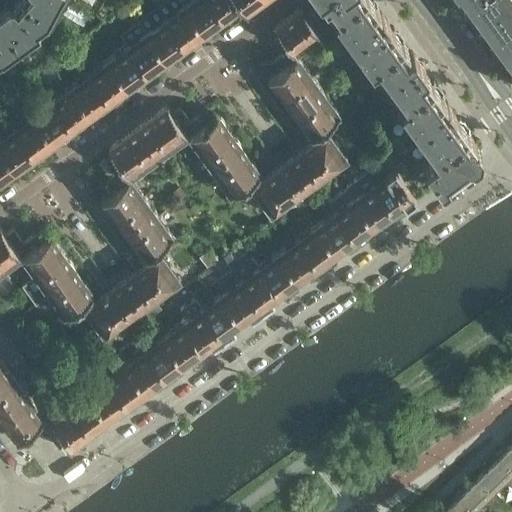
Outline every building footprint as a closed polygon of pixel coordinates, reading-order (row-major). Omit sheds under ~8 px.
[(0,48),(1,50),(49,15),(31,0),(3,0),(0,2),(0,48)] [(31,0),(49,15),(56,0),(31,0)] [(223,17),(210,0),(185,0),(183,2),(204,31),(213,25),(215,25),(220,21),(221,19),(223,17)] [(242,4),(239,0),(210,0),(223,17),(225,16),(227,16),(232,12),(234,10),(241,4),(242,4)] [(260,0),(239,0),(242,4),(241,4),(246,10),(260,0)] [(323,0),(352,40),(385,16),(381,11),(380,11),(376,5),(377,4),(374,0),(323,0)] [(511,2),(511,0),(477,0),(490,18),(511,2)] [(204,31),(183,2),(164,15),(186,45),(187,44),(190,43),(195,40),(196,37),(204,31)] [(506,40),(511,35),(511,2),(490,18),(506,40)] [(299,43),(318,30),(301,7),(275,26),(276,27),(273,29),(277,35),(273,38),(283,52),(284,53),(291,47),(295,52),(302,47),(299,43)] [(186,45),(164,15),(145,29),(167,58),(175,52),(178,52),(183,49),(184,46),(186,45)] [(431,81),(424,72),(425,72),(425,69),(412,51),(409,50),(402,41),(404,40),(393,26),(391,27),(387,21),(388,21),(385,16),(352,40),(370,65),(373,63),(402,103),(399,104),(418,130),(450,107),(442,96),(443,94),(433,80),(431,81)] [(167,58),(145,29),(126,43),(147,72),(150,72),(157,67),(158,65),(167,58)] [(342,46),(336,37),(325,45),(332,54),(342,46)] [(147,72),(126,43),(108,57),(129,86),(137,80),(140,80),(145,76),(146,74),(147,72)] [(349,55),(342,46),(332,54),(338,63),(349,55)] [(311,73),(298,56),(295,52),(291,47),(284,53),(283,52),(269,62),(275,70),(268,75),(269,78),(270,80),(273,85),(276,86),(282,95),(311,73)] [(129,86),(108,57),(89,71),(110,100),(111,99),(114,98),(119,95),(120,92),(129,86)] [(110,100),(89,71),(70,84),(91,114),(99,107),(102,107),(107,103),(108,101),(110,100)] [(296,114),(325,93),(311,73),(282,95),(286,100),(286,103),(290,108),(292,109),(296,114)] [(91,114),(70,84),(51,98),(72,127),(74,126),(76,126),(82,122),(82,120),(91,114)] [(310,134),(339,112),(325,93),(296,114),(302,122),(303,125),(306,130),(309,131),(310,134)] [(72,127),(51,98),(32,112),(53,141),(62,135),(64,134),(69,131),(70,128),(72,127)] [(188,134),(182,127),(190,121),(190,120),(180,107),(172,112),(167,105),(147,119),(168,148),(187,135),(188,134)] [(468,132),(470,131),(468,128),(467,129),(460,119),(461,118),(459,116),(457,117),(450,107),(418,130),(436,154),(436,155),(468,132)] [(230,132),(227,127),(224,124),(224,121),(220,116),(218,115),(216,113),(209,118),(204,110),(190,120),(190,121),(182,127),(188,134),(187,135),(201,153),(230,132)] [(53,141),(32,112),(13,126),(34,155),(36,153),(39,153),(44,149),(45,147),(53,141)] [(168,148),(147,119),(128,133),(149,162),(168,148)] [(34,155),(13,126),(0,135),(0,146),(16,168),(24,162),(26,162),(31,158),(33,156),(34,155)] [(408,137),(402,128),(391,135),(398,144),(408,137)] [(347,157),(328,131),(312,142),(311,141),(303,146),(304,148),(298,152),(309,167),(313,165),(320,176),(347,157)] [(215,173),(244,152),(241,146),(240,144),(237,139),(234,138),(230,132),(201,153),(215,173)] [(437,184),(477,157),(479,158),(480,157),(480,156),(479,155),(480,150),(481,149),(481,148),(480,147),(479,147),(468,132),(436,155),(436,154),(416,168),(429,185),(430,184),(437,184)] [(149,162),(128,133),(108,147),(113,154),(106,160),(116,174),(124,169),(130,176),(149,162)] [(415,146),(408,137),(398,144),(404,154),(415,146)] [(16,168),(0,146),(0,180),(1,181),(6,177),(7,175),(16,168)] [(229,192),(259,171),(257,169),(257,166),(253,161),(251,160),(244,152),(215,173),(229,192)] [(320,176),(313,165),(309,167),(298,152),(293,156),(292,155),(284,160),(285,162),(280,166),(291,181),(287,183),(295,194),(320,176)] [(415,195),(429,185),(416,168),(403,178),(394,165),(371,182),(393,211),(395,210),(397,209),(402,206),(403,203),(415,195)] [(295,194),(287,183),(291,181),(280,166),(274,170),(273,168),(265,174),(266,175),(250,187),(269,213),(295,194)] [(144,195),(130,176),(124,169),(116,174),(102,184),(108,191),(101,196),(102,199),(103,202),(106,207),(108,207),(115,216),(144,195)] [(393,211),(371,182),(352,195),(374,225),(383,218),(385,218),(390,214),(391,212),(393,211)] [(129,235),(158,214),(144,195),(115,216),(119,221),(119,224),(123,229),(125,230),(129,235)] [(374,225),(352,195),(334,209),(355,238),(357,237),(360,237),(365,233),(366,231),(374,225)] [(355,238),(334,209),(315,223),(336,252),(345,246),(347,245),(352,242),(354,239),(355,238)] [(143,255),(173,233),(158,214),(129,235),(135,244),(135,246),(139,251),(141,252),(143,255)] [(288,229),(282,221),(276,225),(282,234),(288,229)] [(336,252),(315,223),(296,237),(317,266),(319,264),(322,264),(327,260),(328,258),(336,252)] [(21,255),(15,248),(23,242),(13,228),(5,233),(0,226),(0,267),(2,270),(21,256),(21,255)] [(63,253),(57,245),(57,242),(53,237),(51,236),(49,234),(42,239),(37,231),(23,242),(15,248),(21,255),(21,256),(34,275),(63,253)] [(317,266),(296,237),(277,250),(299,279),(307,273),(310,273),(315,269),(316,267),(317,266)] [(299,279),(277,250),(258,264),(280,293),(281,292),(284,291),(289,288),(290,285),(299,279)] [(179,278),(160,252),(160,253),(145,264),(144,262),(136,268),(137,269),(131,273),(142,288),(145,286),(153,297),(179,278)] [(48,294),(77,273),(74,267),(73,265),(70,260),(67,259),(63,253),(34,275),(48,294)] [(280,293),(258,264),(239,277),(261,307),(262,306),(264,308),(273,302),(271,299),(280,293)] [(62,314),(92,292),(89,290),(90,287),(86,282),(84,281),(77,273),(48,294),(62,314)] [(153,297),(145,286),(142,288),(131,273),(126,277),(125,276),(117,281),(118,283),(113,287),(123,302),(120,305),(128,315),(153,297)] [(261,307),(239,277),(220,292),(241,321),(250,315),(252,317),(261,311),(259,308),(261,307)] [(128,315),(120,305),(123,302),(113,287),(107,291),(106,290),(98,295),(99,297),(83,308),(102,334),(128,315)] [(241,321),(220,292),(201,306),(222,335),(224,333),(226,336),(235,330),(233,327),(241,321)] [(222,335),(201,306),(181,320),(202,349),(211,343),(213,345),(222,339),(220,336),(222,335)] [(202,349),(181,320),(163,333),(184,363),(192,356),(195,356),(200,352),(201,350),(202,349)] [(184,363),(163,333),(144,347),(165,376),(167,375),(169,375),(174,371),(176,369),(184,363)] [(165,376),(144,347),(125,361),(146,390),(155,384),(157,384),(162,380),(163,377),(165,376)] [(0,389),(17,377),(3,359),(0,361),(0,389)] [(146,390),(125,361),(106,374),(127,404),(129,402),(132,402),(137,398),(138,396),(146,390)] [(127,404),(106,374),(87,388),(108,417),(117,411),(120,411),(125,407),(126,405),(127,404)] [(0,415),(1,417),(30,395),(17,377),(0,389),(0,415)] [(108,417),(87,388),(68,402),(89,431),(91,430),(94,430),(99,426),(100,424),(108,417)] [(42,419),(32,405),(35,403),(30,395),(1,417),(2,419),(3,421),(6,426),(9,427),(15,437),(16,436),(18,439),(23,436),(26,440),(40,430),(42,419)] [(89,431),(68,402),(61,407),(63,411),(50,421),(48,431),(59,445),(63,442),(66,447),(69,445),(70,445),(79,439),(82,438),(87,435),(88,432),(89,431)] [(48,431),(50,421),(42,419),(40,430),(48,431)] [(511,443),(503,453),(500,450),(499,451),(511,464),(511,443)] [(511,464),(499,451),(497,454),(499,456),(481,474),(497,491),(504,483),(511,483),(511,464)] [(511,506),(497,491),(481,474),(461,493),(459,491),(458,492),(477,511),(484,504),(490,503),(499,511),(505,511),(508,509),(511,506)] [(477,511),(458,492),(455,494),(458,496),(442,511),(477,511)]
